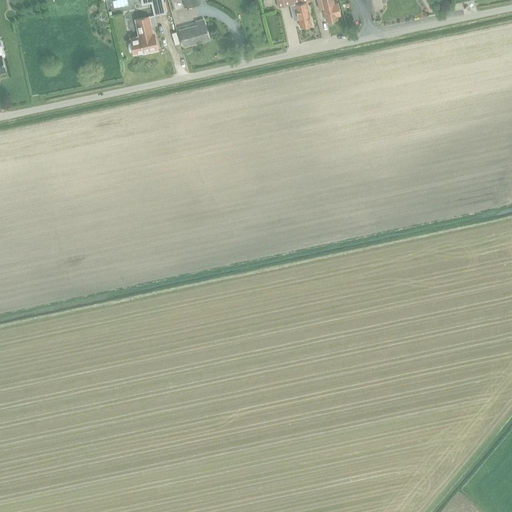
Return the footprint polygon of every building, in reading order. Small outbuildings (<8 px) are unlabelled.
[(163,0),(140,0),(142,5),(151,3),(154,16),(167,14),(163,0)] [(200,5),(198,0),(183,0),(186,8),(200,5)] [(277,0),(279,7),(290,5),(291,11),(293,21),(299,19),(301,28),(312,25),(309,15),(306,2),(312,0),(311,0),(277,0)] [(317,0),(320,9),(324,8),(327,22),(328,22),(328,23),(330,24),(333,23),(334,21),(334,20),(338,20),(337,16),(341,15),(338,2),(334,3),(333,0),(317,0)] [(355,11),(350,12),(353,28),(359,27),(355,11)] [(155,32),(153,32),(150,16),(134,19),(138,35),(130,37),(131,42),(128,43),(130,52),(133,51),(134,55),(143,53),(143,54),(159,50),(155,32)] [(180,30),(182,36),(184,46),(209,39),(204,20),(196,22),(197,25),(180,30)]
